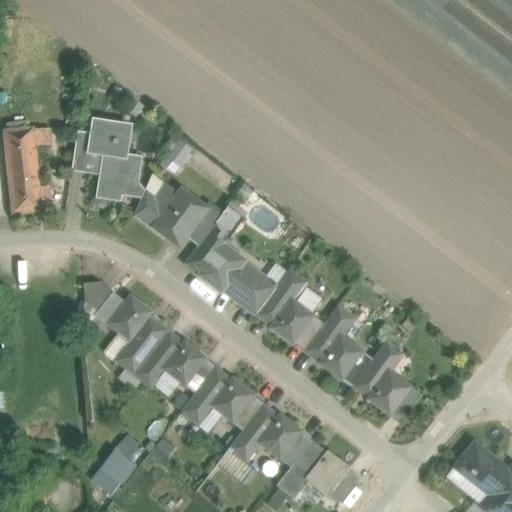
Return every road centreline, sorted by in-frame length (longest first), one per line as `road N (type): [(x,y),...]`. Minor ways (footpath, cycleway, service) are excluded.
road 1 (residential): [(0,236),(87,236),(139,255),(403,471)]
road 2 (residential): [(403,471),(511,346)]
